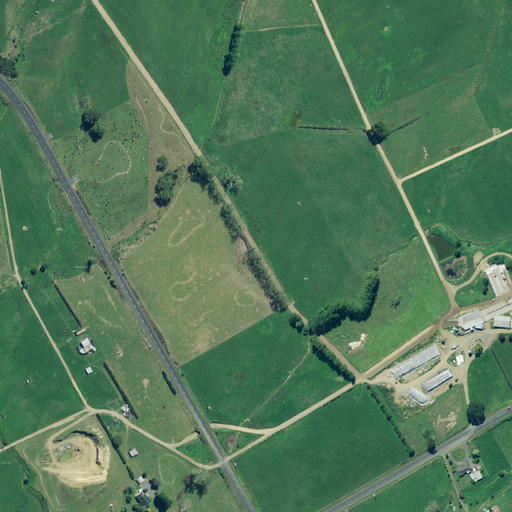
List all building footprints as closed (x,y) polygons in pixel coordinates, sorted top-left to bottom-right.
[(463,327),(464,330),(465,330),(466,331),(464,332),(465,334),(473,331),(472,327),(473,326),(477,325),(477,328),(483,329),(484,323),(484,322),(482,317),(479,311),(463,318),(466,324),(464,324),(463,327)] [(511,318),(496,316),(495,326),(510,328),(511,318)] [(83,348),(89,344),(86,339),(80,343),(83,348)] [(89,344),(83,348),(79,351),(80,353),(83,354),(91,349),(93,351),(95,350),(91,344),(90,344),(89,344)] [(137,454),(134,449),(128,452),(131,457),(137,454)] [(472,469),(470,464),(462,467),(456,470),(460,477),(464,475),(464,474),(467,472),(468,473),(471,472),(471,470),(472,469)] [(479,471),(471,476),(473,480),(474,479),(475,482),(478,480),(483,478),(479,471)] [(146,493),(144,494),(142,492),(135,497),(143,507),(145,506),(146,507),(149,505),(148,504),(150,502),(146,497),(148,496),(146,493)]
